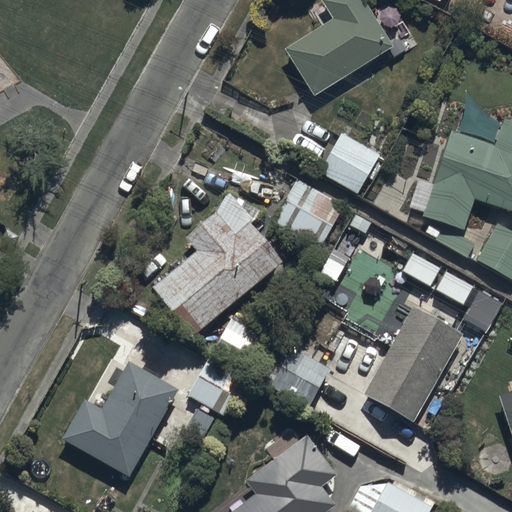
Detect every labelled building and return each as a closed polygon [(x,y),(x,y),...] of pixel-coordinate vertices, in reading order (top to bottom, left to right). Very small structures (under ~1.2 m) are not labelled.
[(394,57),(358,0),(335,0),(320,10),(332,29),(285,59),(314,107),(394,57)] [(452,141),(424,228),(462,240),(472,207),(511,219),(511,130),(504,128),(496,155),(452,141)] [(382,162),(341,139),(319,179),(359,202),(382,162)] [(343,215),(295,189),(273,229),(321,255),(343,215)] [(148,300),(190,348),(284,273),(251,232),(262,221),(223,197),(214,221),(183,248),(194,261),(148,300)] [(511,239),(496,230),(476,267),(511,286),(511,239)] [(438,273),(409,258),(400,275),(428,291),(438,273)] [(473,295),(445,280),(436,297),(464,312),(473,295)] [(412,435),(463,345),(414,317),(363,407),(412,435)] [(267,347),(232,327),(214,359),(249,379),(267,347)] [(308,416),(329,376),(280,350),(259,390),(308,416)] [(188,404),(228,428),(251,390),(212,366),(188,404)] [(129,488),(179,399),(127,370),(101,416),(84,406),(60,449),(129,488)] [(511,400),(499,405),(511,445),(511,400)] [(332,511),(321,497),(337,485),(306,445),(246,490),(255,502),(242,511),(332,511)] [(432,511),(434,509),(388,485),(373,511),(432,511)]
